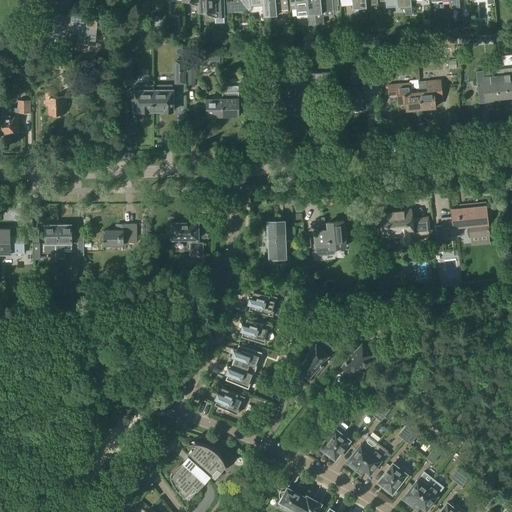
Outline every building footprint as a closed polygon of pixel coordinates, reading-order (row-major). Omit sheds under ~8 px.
[(214,17),(215,17),(215,23),(224,22),(223,0),(215,0),(198,0),(199,6),(199,13),(207,12),(207,15),(214,17)] [(234,12),(247,11),(251,8),(251,5),(262,4),(264,17),(270,16),(270,11),(268,0),(234,0),(233,1),(234,12)] [(287,0),(268,0),(270,11),(270,16),(277,16),(276,10),(288,9),(287,0)] [(289,0),(290,9),(296,8),(296,16),(307,15),(308,25),(316,25),(315,14),(315,12),(313,0),(289,0)] [(313,0),(315,12),(315,14),(316,25),(323,24),(322,13),(338,12),(337,5),(339,5),(338,0),(313,0)] [(358,0),(360,8),(367,7),(366,6),(378,5),(377,0),(358,0)] [(404,0),(405,6),(404,6),(405,15),(412,15),(411,5),(410,0),(404,0)] [(449,0),(450,9),(460,8),(458,0),(449,0)] [(44,34),(56,35),(79,37),(79,41),(86,42),(86,38),(96,39),(98,18),(57,14),(46,13),(44,34)] [(29,21),(23,33),(29,36),(35,23),(29,21)] [(363,34),(363,42),(380,41),(380,33),(363,34)] [(494,43),(501,42),(500,34),(493,34),(494,43)] [(461,44),(478,43),(477,35),(461,36),(461,44)] [(315,48),(315,41),(304,42),(305,49),(315,48)] [(219,52),(206,52),(206,61),(219,61),(219,52)] [(247,86),(253,86),(253,85),(255,85),(254,52),(246,52),(246,59),(248,59),(246,61),(246,69),(247,86)] [(378,55),(378,69),(379,80),(388,79),(388,77),(385,55),(378,55)] [(120,64),(120,80),(131,80),(131,64),(120,64)] [(511,67),(503,69),(496,69),(496,76),(499,98),(511,96),(511,84),(511,83),(511,67)] [(379,80),(378,69),(374,69),(374,68),(360,69),(360,75),(357,75),(357,88),(350,88),(351,110),(358,110),(358,107),(366,107),(365,106),(364,81),(379,80)] [(496,76),(496,69),(476,71),(479,103),(486,102),(486,99),(499,98),(496,76)] [(184,84),(184,73),(175,73),(175,84),(184,84)] [(316,109),(315,88),(332,88),(331,73),(301,74),(302,89),(276,89),(277,108),(284,108),(284,107),(284,109),(299,109),(299,106),(304,106),(304,109),(316,109)] [(419,96),(421,108),(435,107),(434,98),(437,98),(438,100),(442,100),(441,90),(439,90),(438,80),(418,82),(419,88),(419,93),(419,94),(419,96)] [(419,93),(419,88),(411,88),(410,83),(398,84),(400,107),(406,107),(406,110),(421,108),(419,96),(419,94),(419,93)] [(153,86),(153,111),(165,110),(165,111),(173,111),(173,103),(176,103),(176,97),(173,97),(173,90),(172,90),(172,85),(153,86)] [(149,111),(153,111),(153,86),(135,86),(135,90),(130,91),(130,102),(135,102),(135,111),(141,111),(141,112),(149,111)] [(222,96),(223,97),(223,115),(239,115),(238,86),(222,86),(222,96)] [(55,97),(54,89),(45,89),(46,105),(49,105),(49,115),(53,115),(54,117),(60,117),(60,114),(64,114),(64,105),(66,105),(66,97),(55,97)] [(207,116),(223,115),(223,97),(222,96),(213,96),(213,99),(207,99),(207,116)] [(2,108),(3,117),(3,134),(9,134),(10,133),(11,132),(15,132),(15,128),(19,128),(18,113),(30,113),(30,100),(17,100),(17,108),(2,108)] [(488,235),(485,202),(465,204),(465,208),(451,209),(451,217),(441,218),(442,225),(435,226),(436,238),(436,239),(440,238),(444,238),(443,238),(443,232),(445,232),(444,229),(453,228),(469,226),(470,237),(471,237),(471,236),(488,234),(488,235)] [(400,214),(399,211),(380,213),(382,233),(392,232),(392,237),(401,236),(401,240),(402,242),(404,243),(407,243),(409,241),(409,239),(409,235),(413,235),(413,232),(429,231),(428,218),(412,220),(411,212),(404,213),(404,214),(400,214)] [(283,231),(283,221),(268,221),(268,224),(265,224),(266,247),(269,247),(270,263),(285,263),(284,244),(292,244),(292,230),(283,231)] [(328,233),(315,234),(316,250),(316,252),(317,255),(334,253),(334,247),(345,246),(342,221),(327,223),(328,233)] [(123,244),(123,242),(137,242),(137,223),(121,224),(115,224),(115,230),(104,230),(104,244),(123,244)] [(182,223),(176,223),(172,223),(172,239),(191,239),(191,244),(190,244),(190,256),(202,256),(202,244),(197,244),(197,239),(198,239),(198,223),(189,223),(183,223),(182,223)] [(59,258),(65,258),(65,248),(72,248),(71,224),(58,225),(59,245),(59,258)] [(53,259),(59,259),(59,258),(59,245),(58,225),(45,225),(45,243),(42,243),(42,252),(53,252),(53,259)] [(9,236),(9,229),(3,230),(3,229),(0,228),(0,254),(10,254),(23,253),(23,235),(9,236)] [(443,252),(442,242),(433,243),(435,253),(443,252)] [(198,273),(182,269),(179,280),(196,283),(198,273)] [(272,316),(277,297),(253,291),(252,297),(248,296),(247,303),(250,304),(249,310),(272,316)] [(380,307),(383,309),(386,307),(391,301),(391,298),(383,298),(380,302),(380,307)] [(407,315),(411,318),(417,310),(413,307),(407,315)] [(270,325),(246,318),(245,324),(241,323),(239,329),(243,330),(241,336),(264,343),(270,325)] [(312,326),(306,321),(301,328),(306,333),(312,326)] [(302,361),(297,367),(303,373),(303,374),(307,378),(308,377),(311,374),(313,375),(322,366),(320,364),(328,355),(325,352),(330,346),(315,333),(305,345),(311,350),(307,354),(308,355),(306,358),(302,361)] [(370,347),(365,342),(363,344),(362,343),(346,360),(344,362),(345,362),(341,365),(343,366),(342,368),(346,372),(348,371),(349,372),(351,371),(355,374),(361,367),(360,366),(362,363),(365,365),(369,361),(368,359),(373,353),(368,349),(370,347)] [(232,362),(255,370),(261,352),(238,344),(236,350),(233,349),(231,355),(234,357),(232,362)] [(248,388),(255,370),(232,362),(230,367),(227,366),(224,372),(228,373),(226,379),(248,388)] [(244,397),(222,387),(220,392),(217,391),(214,397),(217,399),(214,404),(236,415),(244,397)] [(374,417),(385,403),(379,398),(368,412),(374,417)] [(385,403),(374,417),(381,421),(391,407),(385,403)] [(404,440),(414,426),(408,421),(398,435),(404,440)] [(341,452),(344,448),(343,447),(349,440),(348,439),(350,437),(344,432),(344,431),(337,425),(330,433),(331,434),(321,448),(322,449),(322,450),(328,455),(328,454),(335,458),(340,451),(341,452)] [(414,426),(404,440),(410,445),(420,431),(414,426)] [(358,469),(360,466),(359,466),(374,447),(377,443),(367,436),(361,444),(361,443),(346,462),(356,471),(358,469)] [(205,444),(200,442),(194,442),(189,442),(189,443),(192,443),(196,443),(195,446),(188,454),(188,453),(187,454),(189,456),(185,461),(184,460),(183,461),(179,463),(176,466),(173,469),(171,472),(170,474),(170,475),(170,477),(171,478),(172,482),(175,486),(178,490),(181,493),(184,496),(185,495),(184,495),(193,485),(197,488),(210,474),(211,474),(210,473),(217,466),(221,469),(225,465),(225,466),(226,466),(224,460),(222,454),(218,448),(213,444),(213,445),(211,447),(210,447),(205,444)] [(359,466),(360,466),(370,474),(384,456),(384,455),(387,451),(377,443),(374,447),(359,466)] [(436,444),(426,458),(432,463),(443,449),(436,444)] [(401,467),(395,462),(393,464),(392,463),(387,471),(386,470),(383,474),(383,475),(378,482),(385,487),(384,488),(389,492),(390,491),(392,492),(402,479),(404,480),(410,472),(402,466),(401,467)] [(456,482),(467,468),(460,463),(449,477),(456,482)] [(467,468),(456,482),(462,487),(472,473),(467,468)] [(413,506),(416,502),(415,502),(430,483),(433,479),(424,471),(417,480),(417,479),(402,498),(412,506),(413,506)] [(417,510),(420,506),(426,510),(441,491),(440,491),(443,487),(433,479),(430,483),(415,502),(416,502),(413,506),(417,510)] [(286,511),(292,511),(294,509),(298,511),(305,498),(299,494),(294,492),(287,488),(285,491),(284,490),(283,490),(281,491),(280,491),(280,492),(279,493),(279,494),(278,495),(279,496),(279,497),(279,498),(280,499),(281,499),(280,502),(277,507),(286,511)] [(486,506),(497,493),(491,488),(480,501),(486,506)] [(315,511),(320,503),(306,496),(305,498),(298,511),(297,511),(315,511)] [(456,506),(450,501),(448,504),(447,503),(441,510),(441,509),(438,511),(463,511),(465,511),(457,505),(456,506)]
